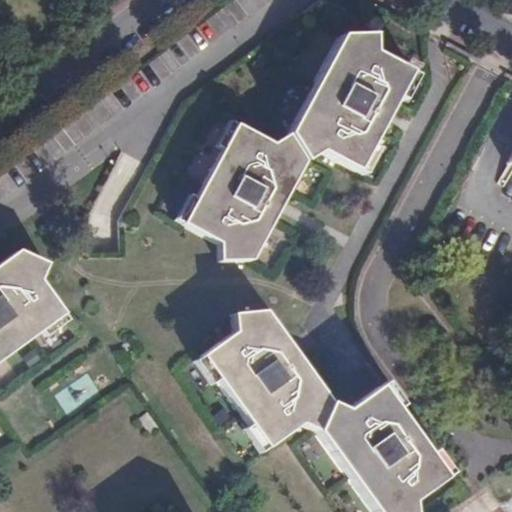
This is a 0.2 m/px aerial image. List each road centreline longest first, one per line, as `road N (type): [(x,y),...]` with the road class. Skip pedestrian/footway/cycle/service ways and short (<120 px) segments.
road 1 (residential): [(510,31),(373,294),(375,329),(465,449),(477,454),(511,442)]
road 2 (unknown): [(51,187),(220,447)]
road 3 (residential): [(0,126),(162,0)]
